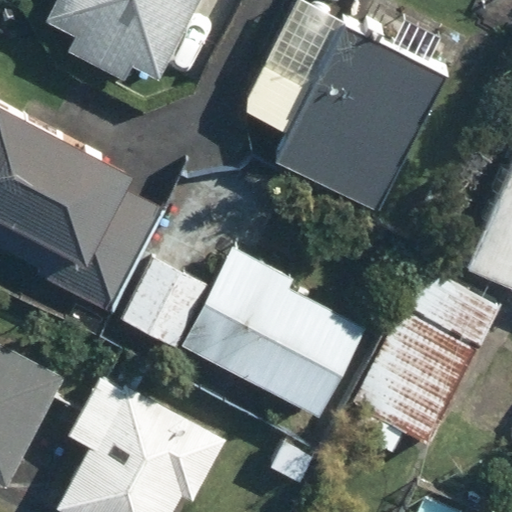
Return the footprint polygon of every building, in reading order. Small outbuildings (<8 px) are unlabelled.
[(53,0),(39,27),(124,73),(133,56),(160,71),(198,0),(53,0)] [(511,0),(444,0),(511,34),(511,0)] [(240,98),(291,122),(277,152),(381,202),(449,61),(345,11),(314,75),(262,50),(240,98)] [(0,89),(0,240),(42,263),(26,292),(53,307),(68,280),(120,309),(157,242),(177,206),(128,179),(136,165),(0,89)] [(511,175),(473,261),(511,279),(511,175)] [(157,242),(120,309),(320,418),(375,320),(300,279),(305,270),(239,234),(217,275),(157,242)] [(354,392),(370,400),(358,423),(397,444),(410,420),(431,432),(503,293),(426,253),(354,392)] [(0,478),(10,485),(73,377),(0,334),(0,478)] [(227,431),(101,363),(67,425),(94,440),(63,498),(88,511),(170,511),(185,485),(195,491),(227,431)]
